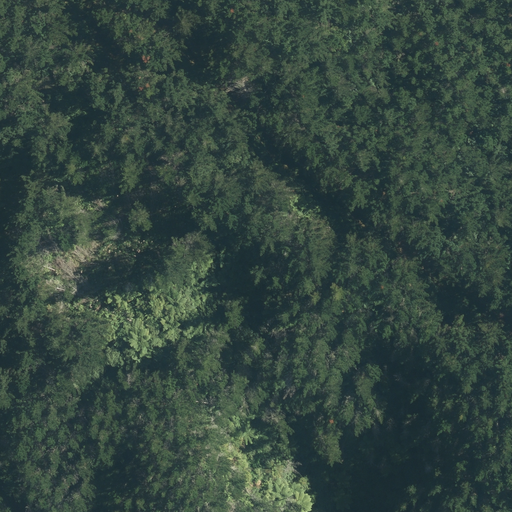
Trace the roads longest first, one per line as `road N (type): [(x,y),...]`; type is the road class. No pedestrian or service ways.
road 1 (track): [(130,0),(194,38),(251,113),(337,188),(511,315)]
road 2 (track): [(0,354),(150,169),(151,129),(138,89),(78,0)]
